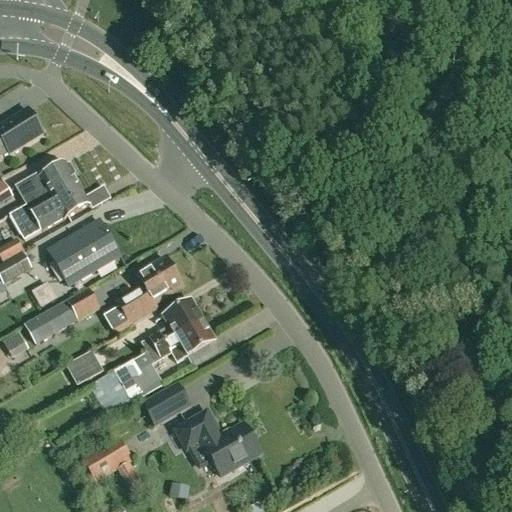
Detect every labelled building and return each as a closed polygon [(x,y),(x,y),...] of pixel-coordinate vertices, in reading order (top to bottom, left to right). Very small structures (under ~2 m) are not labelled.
[(28,112),(0,129),(0,156),(7,153),(9,156),(43,136),(28,112)] [(58,190),(74,181),(73,179),(75,176),(69,167),(66,167),(65,165),(39,180),(37,177),(16,189),(29,212),(39,206),(37,202),(50,195),(52,199),(60,194),(58,190)] [(64,222),(89,207),(74,181),(58,190),(60,194),(52,199),(50,195),(37,202),(39,206),(29,212),(11,223),(24,245),(42,234),(63,222),(64,222)] [(0,205),(10,200),(4,188),(0,191),(0,205)] [(68,289),(120,258),(99,224),(48,254),(68,289)] [(0,252),(0,260),(1,263),(22,251),(17,242),(0,252)] [(25,256),(22,251),(1,263),(4,267),(0,269),(0,282),(3,288),(31,271),(22,257),(25,256)] [(165,260),(135,279),(141,289),(115,305),(128,325),(156,308),(154,306),(182,289),(165,260)] [(99,310),(87,291),(25,328),(36,347),(99,310)] [(203,323),(190,302),(163,318),(169,329),(141,346),(147,355),(203,323)] [(174,367),(214,343),(203,323),(147,355),(153,365),(168,356),(174,367)] [(237,326),(220,335),(225,344),(242,334),(237,326)] [(5,345),(14,361),(35,349),(26,334),(5,345)] [(65,371),(76,391),(102,376),(90,356),(65,371)] [(156,379),(143,361),(135,366),(133,364),(112,376),(87,389),(107,422),(152,396),(146,386),(156,379)] [(189,408),(177,388),(143,407),(155,428),(189,408)] [(220,437),(206,414),(175,433),(186,453),(189,451),(199,470),(209,464),(217,478),(261,453),(244,424),(220,437)] [(131,461),(119,442),(113,446),(85,463),(96,482),(116,470),(133,501),(144,495),(127,463),(131,461)]
